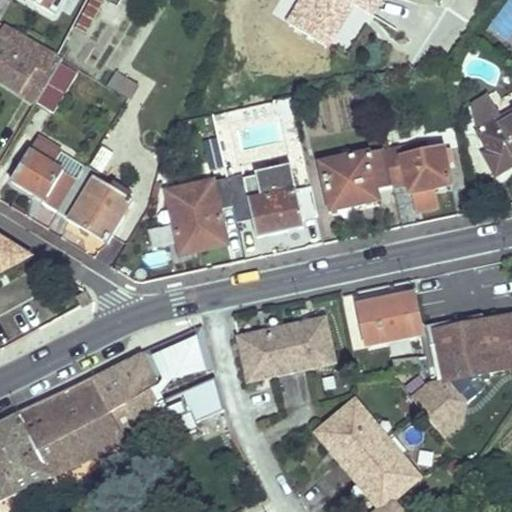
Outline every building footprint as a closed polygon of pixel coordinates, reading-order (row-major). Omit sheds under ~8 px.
[(27,0),(53,15),(62,0),(27,0)] [(77,51),(106,1),(104,0),(91,0),(66,45),(77,51)] [(329,47),(354,5),(372,15),(380,0),(305,0),(290,24),(329,47)] [(58,51),(71,26),(55,18),(42,42),(58,51)] [(36,103),(59,63),(61,60),(5,27),(0,34),(0,82),(35,104),(36,103)] [(54,114),(78,75),(59,63),(36,103),(54,114)] [(140,87),(123,76),(114,89),(115,90),(132,101),(140,87)] [(511,92),(501,96),(506,110),(511,108),(511,92)] [(511,166),(511,113),(501,119),(488,98),(474,106),(479,132),(490,154),(487,156),(497,176),(511,166)] [(452,187),(448,168),(453,166),(450,150),(424,156),(421,138),(384,146),(385,152),(393,190),(409,187),(411,197),(452,187)] [(85,170),(38,140),(38,141),(30,153),(77,182),(83,173),(85,170)] [(393,190),(385,152),(321,165),(332,214),(382,203),(380,192),(393,190)] [(77,182),(30,153),(12,182),(45,202),(44,204),(58,213),(77,182)] [(109,243),(134,204),(83,173),(77,182),(58,213),(57,214),(90,235),(92,232),(109,243)] [(306,229),(298,193),(250,203),(244,176),(227,180),(233,207),(237,223),(253,220),(257,239),(306,229)] [(225,232),(220,209),(233,207),(227,180),(168,193),(181,254),(204,250),(202,239),(201,236),(225,232)] [(109,243),(92,232),(90,235),(107,246),(109,243)] [(227,245),(225,232),(201,236),(202,239),(204,250),(227,245)] [(0,280),(33,262),(0,240),(0,280)] [(422,338),(413,297),(360,308),(369,348),(422,338)] [(511,369),(511,318),(467,328),(468,337),(440,342),(438,342),(446,383),(511,369)] [(334,364),(324,321),(295,327),(239,340),(249,382),(297,372),(334,364)] [(440,342),(468,337),(467,328),(436,334),(437,335),(438,342),(440,342)] [(153,393),(161,389),(143,356),(73,388),(89,422),(126,405),(152,393),(153,393)] [(123,436),(138,429),(134,421),(126,405),(89,422),(73,388),(16,414),(17,417),(0,424),(0,502),(126,443),(123,436)] [(160,407),(153,393),(152,393),(126,405),(134,421),(135,421),(160,407)] [(400,511),(392,501),(419,479),(357,403),(317,435),(379,510),(377,511),(400,511)] [(141,433),(167,420),(161,409),(160,407),(135,421),(134,421),(138,429),(141,434),(141,433)]
